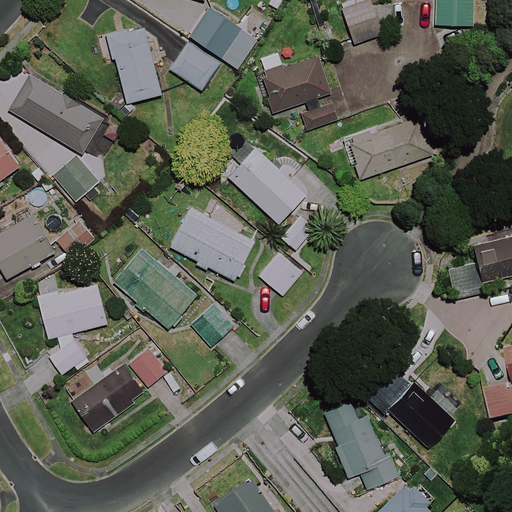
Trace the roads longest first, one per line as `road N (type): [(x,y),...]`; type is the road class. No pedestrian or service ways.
road 1 (residential): [(42,489),(106,499),(140,481),(227,415),(380,264)]
road 2 (residential): [(511,67),(486,101),(469,151),(380,264)]
road 3 (residential): [(511,52),(357,73)]
